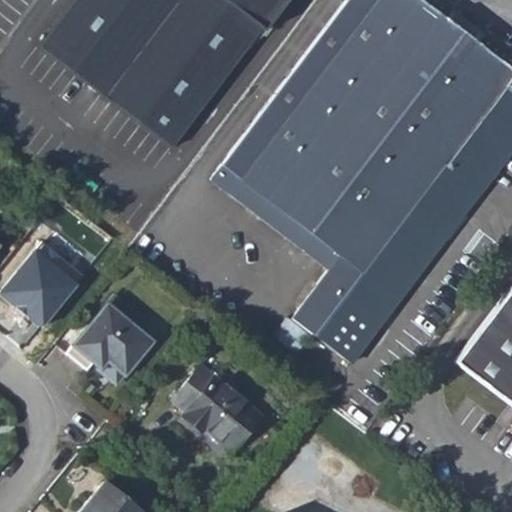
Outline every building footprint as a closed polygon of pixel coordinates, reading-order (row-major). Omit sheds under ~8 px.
[(71,0),(36,47),(169,149),(257,30),(260,32),(283,0),(71,0)] [(287,320),(309,338),(324,317),(375,250),(434,173),(484,106),(509,73),(475,47),(441,20),(414,0),(344,0),(208,181),(322,271),(287,320)] [(441,20),(475,47),(484,37),(450,10),(441,20)] [(511,69),(509,73),(484,106),(434,173),(375,250),(324,317),(309,338),(345,366),(511,149),(511,69)] [(511,283),(451,363),(511,410),(511,283)] [(109,294),(62,352),(83,369),(95,354),(101,359),(94,368),(112,383),(147,341),(135,331),(142,321),(109,294)] [(194,368),(167,401),(182,414),(178,419),(198,434),(201,432),(225,452),(255,417),(194,368)] [(137,511),(101,482),(76,511),(137,511)]
